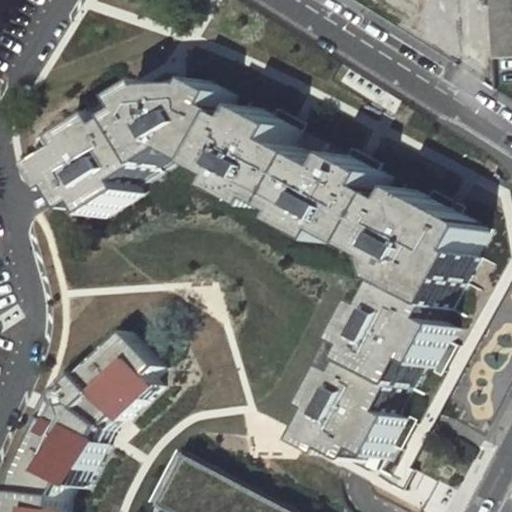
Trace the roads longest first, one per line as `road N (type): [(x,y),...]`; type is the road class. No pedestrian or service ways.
road 1 (residential): [(279,0),(511,145)]
road 2 (unknown): [(175,45),(152,41),(7,91)]
